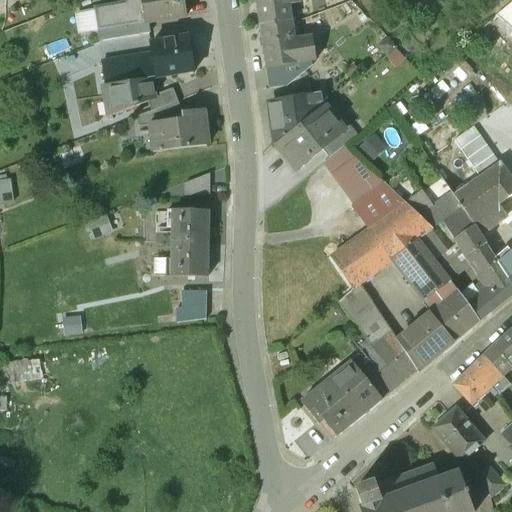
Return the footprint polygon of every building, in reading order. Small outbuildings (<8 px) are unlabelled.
[(141,0),(142,3),(95,11),(98,30),(144,23),(145,24),(147,24),(183,17),(180,0),(141,0)] [(297,0),(254,0),(259,28),(291,23),(289,5),(298,3),(297,0)] [(149,35),(147,24),(145,24),(144,23),(98,30),(99,44),(104,42),(116,40),(149,35)] [(291,23),(259,28),(264,59),(269,59),(271,67),(265,68),(265,70),(311,63),(315,62),(311,39),(294,42),(291,23)] [(150,44),(149,35),(116,40),(118,49),(130,48),(150,44)] [(176,39),(159,41),(160,43),(150,44),(153,66),(155,79),(193,73),(188,39),(177,41),(176,39)] [(94,89),(102,87),(108,87),(109,87),(123,84),(120,65),(118,49),(116,40),(104,42),(99,44),(94,46),(97,68),(91,69),(94,89)] [(153,66),(150,44),(130,48),(132,62),(134,69),(153,66)] [(130,48),(118,49),(120,65),(132,62),(130,48)] [(132,62),(120,65),(123,84),(136,82),(134,69),(132,62)] [(311,63),(265,70),(269,92),(286,89),(312,68),(311,63)] [(153,66),(134,69),(136,82),(152,80),(155,79),(153,66)] [(123,84),(109,87),(108,87),(102,87),(107,118),(147,104),(149,103),(148,101),(154,99),(154,98),(152,80),(136,82),(123,84)] [(171,90),(154,98),(154,99),(148,101),(149,103),(147,104),(150,113),(176,103),(171,90)] [(465,119),(471,129),(486,119),(477,94),(457,108),(465,119)] [(271,140),(276,146),(323,108),(315,97),(270,102),(273,117),(268,118),(271,140)] [(150,113),(135,119),(136,129),(154,127),(154,125),(180,121),(180,115),(181,114),(176,103),(150,113)] [(323,108),(276,146),(296,171),(322,151),(343,133),(342,132),(323,108)] [(180,121),(154,125),(154,127),(157,154),(204,148),(202,124),(204,122),(203,114),(201,112),(181,114),(180,115),(180,121)] [(343,133),(322,151),(328,160),(343,148),(357,138),(349,127),(342,132),(343,133)] [(474,128),(453,141),(480,180),(500,166),(491,155),(474,128)] [(375,177),(343,148),(323,165),(354,208),(384,186),(385,186),(375,177)] [(480,180),(454,198),(468,220),(472,225),(484,216),(496,208),(490,198),(510,181),(500,166),(480,180)] [(209,176),(182,185),(183,197),(208,197),(209,176)] [(15,178),(0,178),(0,203),(16,203),(15,178)] [(511,183),(510,181),(490,198),(496,208),(498,206),(511,195),(511,183)] [(404,205),(384,186),(354,208),(352,209),(367,230),(404,205)] [(435,204),(417,216),(432,231),(418,242),(423,248),(451,229),(435,204)] [(417,216),(404,205),(367,230),(328,257),(352,292),(358,287),(392,263),(390,261),(417,241),(418,242),(432,231),(417,216)] [(208,213),(167,213),(166,230),(171,230),(171,245),(208,246),(208,213)] [(484,216),(472,225),(480,237),(492,228),(484,216)] [(480,237),(472,225),(468,220),(464,223),(462,221),(451,229),(450,235),(465,258),(486,247),(480,237)] [(417,241),(390,261),(392,263),(426,304),(451,285),(423,248),(418,242),(417,241)] [(208,246),(171,245),(171,261),(166,260),(166,278),(207,280),(208,246)] [(486,247),(465,258),(478,276),(492,267),(490,264),(495,261),(486,247)] [(511,252),(498,265),(511,285),(511,252)] [(492,267),(478,276),(484,283),(474,290),(477,296),(466,304),(481,323),(511,296),(511,286),(503,274),(498,265),(497,264),(492,267)] [(466,304),(451,285),(426,304),(435,314),(432,316),(434,319),(455,344),(481,323),(466,304)] [(368,350),(390,332),(358,287),(352,292),(338,305),(366,340),(356,348),(361,355),(368,350)] [(205,293),(179,292),(180,309),(175,309),(175,324),(205,321),(205,293)] [(68,333),(85,332),(85,316),(67,317),(68,333)] [(434,319),(400,346),(406,355),(419,373),(455,344),(434,319)] [(511,331),(494,349),(511,368),(511,367),(511,331)] [(390,332),(368,350),(386,371),(406,355),(400,346),(390,332)] [(494,349),(485,358),(504,379),(511,372),(511,370),(511,368),(494,349)] [(361,355),(301,404),(319,426),(325,422),(338,439),(401,388),(386,371),(368,350),(361,355)] [(406,355),(386,371),(401,388),(419,373),(406,355)] [(485,358),(454,388),(456,390),(473,407),(496,386),(504,379),(485,358)] [(428,430),(460,465),(470,456),(485,443),(455,407),(446,414),(431,427),(428,430)] [(508,447),(511,444),(511,424),(499,435),(508,447)] [(470,456),(460,465),(489,498),(491,496),(491,498),(505,486),(487,466),(481,470),(470,456)] [(434,466),(377,487),(376,483),(357,490),(363,508),(360,509),(361,511),(473,511),(460,473),(440,480),(434,466)]
